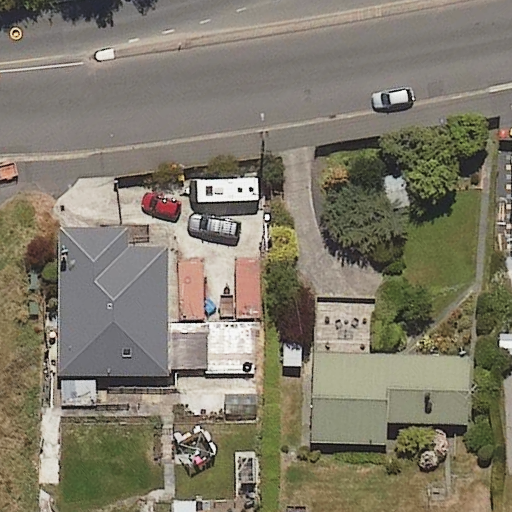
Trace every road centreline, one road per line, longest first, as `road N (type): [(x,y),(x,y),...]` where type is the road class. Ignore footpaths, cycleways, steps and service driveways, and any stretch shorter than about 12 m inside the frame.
road 1 (secondary): [(80,72),(511,7)]
road 2 (secondary): [(80,72),(227,0)]
